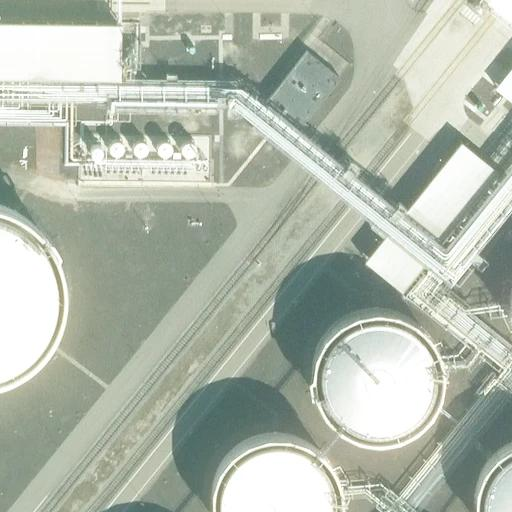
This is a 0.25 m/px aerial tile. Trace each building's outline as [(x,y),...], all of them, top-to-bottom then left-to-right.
[(511,10),(511,0),(494,0),(510,13),(511,10)] [(121,23),(0,20),(0,76),(120,79),(121,23)] [(497,170),(459,140),(364,259),(402,289),(497,170)] [(0,372),(1,372),(14,366),(30,356),(38,346),(46,334),(53,318),(56,302),(57,287),(55,271),(50,257),(44,244),(33,231),(22,222),(6,213),(0,211),(0,372)] [(368,305),(353,309),(341,314),(332,322),(322,332),(317,342),(311,354),(310,365),(310,378),(312,390),(317,402),(324,412),(332,421),(343,428),(355,434),(366,436),(377,437),(391,435),(402,431),(413,425),(422,417),(430,407),(436,396),(440,385),(441,372),(440,360),(437,347),(430,334),(421,323),(409,314),(396,308),(381,306),(368,305)] [(268,431),(253,435),(241,440),(231,448),(222,458),(216,467),(211,479),(210,491),(210,504),(211,511),(339,511),(340,510),(341,497),(340,486),(336,472),(330,459),(321,448),(309,440),(296,434),(281,431),(268,431)] [(511,511),(511,441),(506,444),(497,451),(487,462),(482,471),(477,483),(475,495),(475,508),(475,511),(511,511)]
